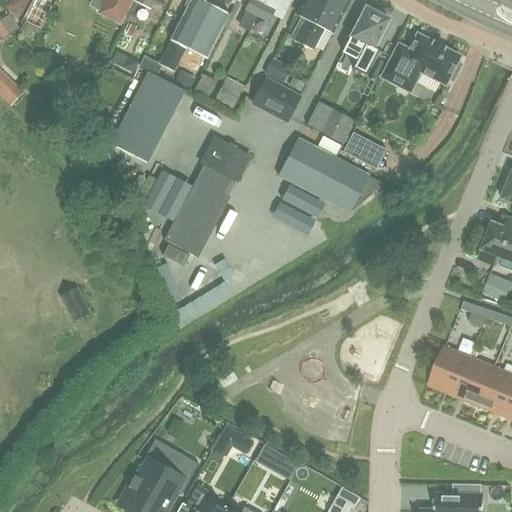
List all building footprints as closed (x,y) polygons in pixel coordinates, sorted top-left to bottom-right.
[(29,0),(8,0),(4,8),(20,17),(29,0)] [(52,6),(41,0),(34,0),(19,31),(30,48),(52,6)] [(91,0),(88,7),(99,12),(97,15),(119,25),(130,0),(91,0)] [(133,0),(132,2),(150,10),(155,0),(133,0)] [(188,0),(185,6),(187,6),(169,41),(170,41),(157,65),(173,73),(186,49),(206,59),(229,15),(207,4),(209,0),(188,0)] [(256,16),(264,0),(250,0),(245,10),(243,15),(249,18),(251,13),(256,16)] [(264,0),(256,16),(268,22),(274,10),(271,9),(276,0),(279,2),(279,0),(264,0)] [(303,45),(326,0),(303,0),(296,14),(301,17),(290,39),(303,45)] [(326,0),(303,45),(312,50),(323,29),(332,34),(349,0),(326,0)] [(350,37),(344,50),(358,58),(352,68),(365,75),(377,51),(373,49),(388,20),(386,19),(385,15),(379,12),(376,13),(365,8),(350,37)] [(381,77),(393,84),(409,92),(420,72),(444,85),(447,80),(452,83),(462,65),(456,62),(459,57),(444,49),(444,48),(432,42),(432,43),(417,35),(407,53),(396,48),(381,77)] [(264,74),(282,84),(291,68),(272,58),(264,74)] [(0,70),(0,97),(10,107),(23,93),(0,70)] [(147,163),(184,91),(148,72),(110,143),(147,163)] [(300,96),(265,77),(250,104),(285,123),(300,96)] [(243,86),(226,78),(213,102),(230,111),(243,86)] [(324,117),(312,111),(305,125),(342,144),(354,121),(329,108),(324,117)] [(342,152),(367,165),(377,145),(352,133),(342,152)] [(215,172),(237,183),(250,157),(236,149),(237,147),(229,143),(228,144),(213,137),(199,164),(203,166),(215,172)] [(352,211),(383,185),(368,177),(368,176),(297,139),(277,176),(348,214),(350,210),(352,211)] [(208,185),(215,172),(203,166),(164,240),(196,257),(228,197),(209,187),(210,185),(208,185)] [(505,181),(499,195),(504,197),(503,199),(511,202),(511,175),(509,183),(505,181)] [(238,201),(249,207),(261,184),(250,178),(238,201)] [(286,201),(303,212),(310,201),(293,190),(286,201)] [(271,209),(256,217),(252,209),(240,215),(243,222),(252,218),(259,233),(278,224),(295,259),(309,252),(292,215),(277,222),(271,209)] [(511,231),(493,224),(479,259),(494,265),(498,256),(511,261),(511,231)] [(277,232),(256,243),(268,267),(289,256),(277,232)] [(189,256),(168,245),(162,255),(183,267),(189,256)] [(483,294),(504,302),(511,282),(490,274),(483,294)] [(89,314),(77,288),(59,296),(71,322),(89,314)] [(484,321),(485,318),(488,310),(464,302),(462,309),(471,312),(470,316),(468,323),(482,327),(484,321)] [(511,324),(511,318),(488,310),(485,318),(511,327),(511,324)] [(429,386),(454,396),(469,359),(444,348),(429,386)] [(494,369),(469,359),(454,396),(479,406),(494,369)] [(479,406),(503,416),(511,394),(511,376),(494,369),(479,406)] [(511,394),(503,416),(511,419),(511,394)] [(220,439),(214,449),(225,455),(230,445),(220,439)] [(163,511),(165,511),(176,493),(172,491),(178,480),(186,484),(198,464),(180,454),(170,473),(146,460),(135,479),(132,478),(118,504),(132,511),(144,511),(147,508),(154,511),(157,508),(163,511)] [(222,511),(209,504),(214,495),(197,485),(182,510),(186,511),(222,511)] [(358,498),(341,488),(335,499),(352,509),(358,498)] [(482,511),(483,496),(436,495),(436,511),(420,511),(419,511),(482,511)]
